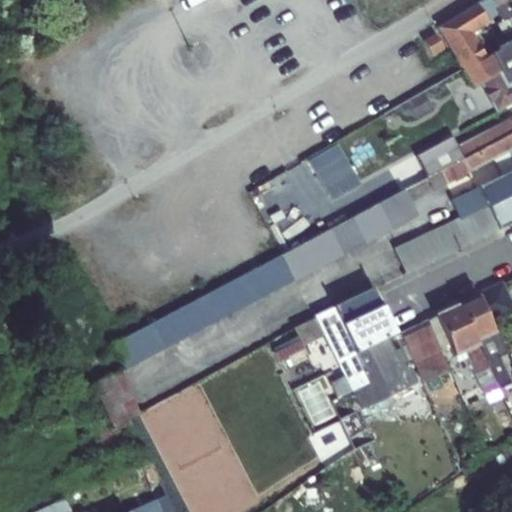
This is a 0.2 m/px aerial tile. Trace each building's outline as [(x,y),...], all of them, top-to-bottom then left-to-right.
[(501,22),(511,16),(511,0),(482,0),(477,3),(487,21),(497,15),(501,22)] [(487,21),(477,3),(437,27),(462,68),(474,88),(483,83),(499,72),(490,55),(486,57),(471,33),(488,22),(487,21)] [(511,40),(511,16),(501,22),(497,24),(502,34),(492,39),(497,48),(511,40)] [(422,38),(431,57),(445,50),(436,31),(422,38)] [(511,40),(497,48),(498,51),(492,54),(508,84),(511,82),(511,81),(511,40)] [(483,83),(490,95),(506,85),(499,72),(483,83)] [(494,112),(511,103),(511,84),(511,82),(508,84),(506,85),(490,95),(494,112)] [(412,114),(414,118),(431,108),(423,92),(400,105),(406,117),(412,114)] [(511,116),(457,146),(463,159),(511,132),(511,116)] [(427,140),(432,148),(452,137),(448,129),(427,140)] [(469,171),(508,151),(511,148),(511,132),(463,159),(469,171)] [(457,146),(452,137),(432,148),(416,156),(427,177),(463,159),(457,146)] [(336,144),(309,161),(325,188),(353,171),(336,144)] [(469,171),(463,159),(427,177),(426,178),(432,190),(469,171)] [(498,229),(511,222),(511,171),(479,187),(498,229)] [(450,201),(458,216),(393,247),(405,273),(498,229),(479,187),(450,201)] [(281,255),(294,280),(390,230),(390,229),(417,214),(404,189),(312,239),(281,255)] [(124,369),(294,280),(281,255),(111,344),(124,369)] [(511,304),(501,281),(481,292),(494,320),(511,311),(511,304)] [(372,289),(334,307),(356,354),(388,338),(395,335),(372,289)] [(477,297),(458,305),(476,341),(493,333),(493,330),(477,297)] [(458,305),(435,315),(453,356),(464,351),(477,344),(476,341),(458,305)] [(356,354),(334,307),(315,316),(324,334),(344,376),(353,394),(360,409),(418,382),(401,347),(394,350),(388,338),(356,354)] [(426,320),(445,361),(453,356),(435,315),(426,320)] [(300,345),(324,334),(315,316),(291,326),(300,345)] [(426,320),(401,333),(423,383),(449,370),(445,361),(426,320)] [(477,344),(488,368),(495,381),(499,389),(511,383),(500,358),(508,353),(497,328),(493,330),(493,333),(476,341),(477,344)] [(297,341),(272,350),(282,374),(307,364),(297,341)] [(477,344),(464,351),(475,374),(488,368),(477,344)] [(488,368),(475,374),(481,387),(495,381),(488,368)] [(92,384),(112,426),(140,413),(120,371),(92,384)] [(344,376),(328,383),(337,402),(353,394),(344,376)] [(511,386),(501,392),(511,413),(511,386)] [(344,416),(360,409),(353,394),(337,402),(344,416)] [(80,507),(82,511),(97,511),(110,506),(105,495),(80,507)] [(34,511),(68,511),(63,499),(34,511)] [(160,511),(157,502),(131,511),(160,511)]
